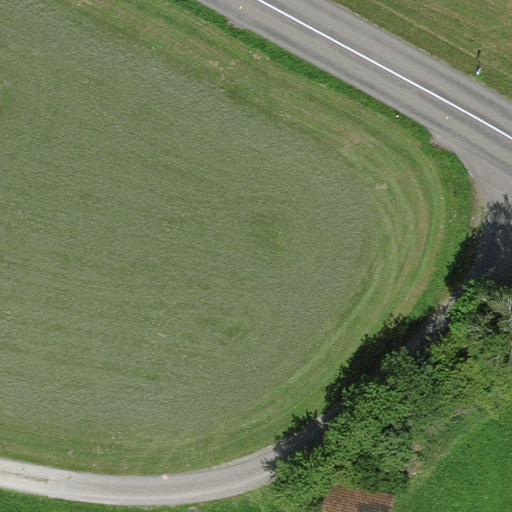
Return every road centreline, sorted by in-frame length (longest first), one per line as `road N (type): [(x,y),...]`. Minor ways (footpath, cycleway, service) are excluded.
road 1 (track): [(511,239),(363,409),(282,460),(179,492),(0,475)]
road 2 (tertiary): [(259,0),(511,142)]
